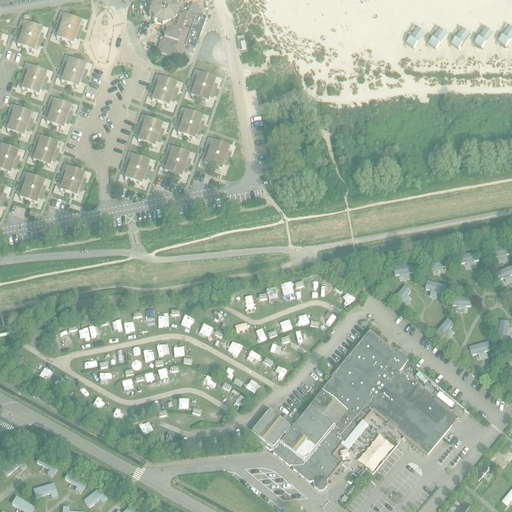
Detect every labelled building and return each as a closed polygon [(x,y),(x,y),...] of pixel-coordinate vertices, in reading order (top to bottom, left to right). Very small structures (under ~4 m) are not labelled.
[(165,35),(159,53),(172,57),(173,53),(178,56),(182,46),(195,50),(206,18),(201,17),(188,13),(187,16),(178,13),(174,3),(166,0),(159,0),(152,4),(148,13),(154,25),(162,27),(161,28),(162,31),(163,34),(165,35)] [(190,7),(188,11),(200,15),(201,11),(190,7)] [(58,34),(56,39),(73,45),(74,40),(79,38),(81,32),(79,27),(80,22),(64,17),(62,21),(58,24),(56,30),(58,34)] [(19,42),(17,46),(33,52),(35,47),(39,45),(42,39),(40,35),(41,30),(25,24),(23,29),(19,31),(16,37),(19,42)] [(511,29),(510,28),(498,43),(505,49),(511,39),(511,29)] [(418,29),(406,45),(413,50),(425,34),(418,29)] [(486,29),(474,45),(482,50),(493,34),(486,29)] [(440,30),(429,46),(436,51),(447,35),(440,30)] [(463,30),(451,46),(458,51),(470,35),(463,30)] [(237,39),(239,53),(246,52),(243,38),(237,39)] [(63,78),(61,83),(77,88),(79,84),(84,82),(86,75),(84,71),(85,66),(69,60),(67,65),(63,67),(61,73),(63,78)] [(23,85),(22,90),(38,96),(39,91),(44,89),(46,83),(44,78),(46,74),(29,68),(28,73),(23,75),(21,81),(23,85)] [(192,92),(191,97),(207,103),(209,98),(213,96),(215,90),(213,85),(215,80),(199,75),(197,79),(192,81),(190,88),(192,92)] [(153,97),(152,101),(168,107),(170,103),(174,100),(177,94),(174,90),(176,85),(160,79),(158,84),(153,86),(151,92),(153,97)] [(48,119),(46,124),(63,130),(64,125),(69,123),(71,117),(69,112),(71,107),(54,102),(53,106),(48,108),(46,115),(48,119)] [(31,115),(15,109),(13,114),(8,116),(6,122),(8,127),(7,131),(23,137),(25,133),(29,130),(32,124),(29,120),(31,115)] [(179,130),(178,134),(194,140),(196,136),(200,133),(202,127),(200,123),(202,118),(185,112),(184,117),(179,119),(177,125),(179,130)] [(139,137),(138,142),(154,148),(156,143),(160,141),(162,135),(160,130),(162,125),(145,120),(144,124),(139,126),(137,133),(139,137)] [(35,157),(33,161),(49,167),(51,162),(56,160),(58,154),(56,149),(57,145),(41,139),(39,144),(35,146),(32,152),(35,157)] [(206,160),(204,165),(221,171),(222,166),(227,164),(229,158),(227,153),(228,148),(212,143),(211,147),(206,149),(204,156),(206,160)] [(0,171),(10,175),(11,170),(16,168),(18,162),(16,157),(18,152),(1,147),(0,150),(0,171)] [(166,167),(164,172),(181,178),(182,173),(187,171),(189,165),(187,160),(188,156),(172,150),(171,155),(166,157),(164,163),(166,167)] [(126,175),(125,179),(141,185),(142,180),(147,178),(149,172),(147,168),(149,163),(132,157),(131,162),(126,164),(124,170),(126,175)] [(61,186),(60,191),(76,197),(78,192),(82,190),(84,184),(82,179),(84,175),(68,169),(66,174),(61,176),(59,182),(61,186)] [(21,194),(20,199),(36,204),(38,200),(42,198),(44,191),(42,187),(44,182),(28,177),(26,181),(21,183),(19,190),(21,194)] [(492,260),(511,255),(511,251),(511,247),(491,251),(492,260)] [(480,262),(478,253),(458,257),(460,266),(480,262)] [(447,268),(446,259),(426,262),(427,271),(447,268)] [(413,273),(412,265),(393,269),(394,277),(413,273)] [(511,276),(511,267),(494,274),(497,282),(511,276)] [(444,296),(446,287),(426,282),(424,291),(444,296)] [(410,293),(404,287),(390,302),(397,308),(410,293)] [(451,308),(471,308),(472,299),(451,299),(451,308)] [(197,331),(202,334),(207,323),(202,321),(197,331)] [(453,327),(446,321),(433,336),(440,342),(453,327)] [(509,324),(500,322),(496,342),(505,344),(509,324)] [(255,337),(261,339),(265,327),(259,325),(255,337)] [(312,329),(304,339),(311,345),(319,335),(312,329)] [(283,421),(268,409),(250,431),(253,434),(254,437),(269,451),(273,451),(273,454),(289,467),(293,467),(293,470),(308,483),(312,483),(313,482),(314,488),(318,491),(323,491),(327,487),(326,481),(341,464),(331,457),(356,428),(357,429),(372,411),(428,457),(457,422),(399,374),(408,362),(396,352),(394,353),(370,332),(333,377),(334,377),(321,392),(321,393),(294,425),(288,419),(284,420),(283,421)] [(227,336),(223,345),(232,349),(236,341),(227,336)] [(490,352),(488,343),(468,348),(471,357),(490,352)] [(414,364),(411,368),(420,377),(424,373),(414,364)] [(249,375),(247,384),(256,387),(258,378),(249,375)] [(464,394),(460,398),(469,407),(473,403),(464,394)] [(379,437),(358,462),(373,475),(394,449),(379,437)] [(503,464),(511,454),(511,448),(510,447),(498,460),(503,464)] [(61,466),(41,454),(35,463),(46,470),(43,475),(52,480),(61,466)] [(17,455),(0,469),(0,470),(7,478),(17,469),(21,474),(28,468),(17,455)] [(405,475),(402,472),(413,460),(410,456),(391,476),(395,481),(398,478),(401,480),(405,475)] [(409,474),(418,479),(423,471),(415,465),(409,474)] [(489,470),(484,466),(474,479),(479,483),(489,470)] [(89,481),(69,469),(63,479),(74,486),(71,491),(80,496),(89,481)] [(409,477),(405,486),(411,489),(415,480),(409,477)] [(54,483),(32,489),(35,500),(47,496),(49,502),(59,499),(54,483)] [(99,487),(81,501),(88,510),(98,501),(102,506),(110,500),(99,487)] [(418,500),(423,492),(418,488),(413,497),(418,500)] [(511,500),(511,491),(502,504),(506,507),(511,500)] [(31,511),(35,507),(15,495),(9,504),(21,511),(20,511),(31,511)]
